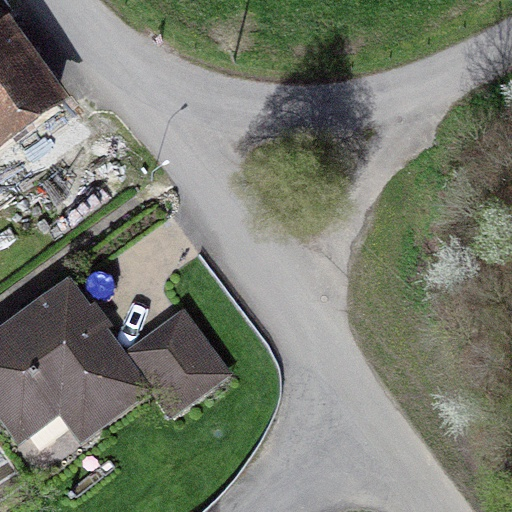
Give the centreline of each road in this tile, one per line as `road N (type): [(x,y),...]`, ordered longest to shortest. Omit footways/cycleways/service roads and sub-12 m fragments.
road 1 (unclassified): [(233,190),(511,45)]
road 2 (unclassified): [(233,190),(370,410)]
road 3 (unclassified): [(63,0),(233,190)]
road 4 (residential): [(370,410),(258,511)]
road 5 (unclassified): [(370,410),(442,511)]
